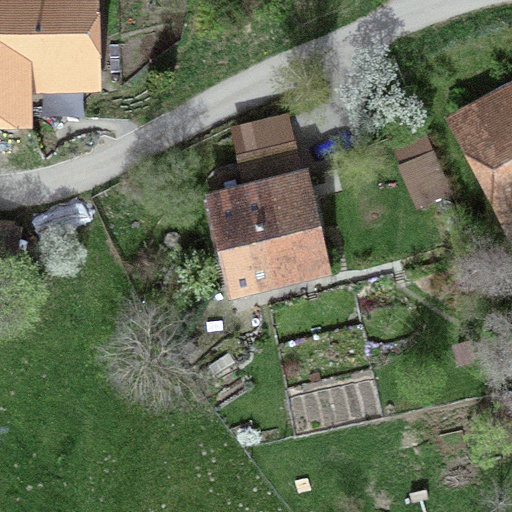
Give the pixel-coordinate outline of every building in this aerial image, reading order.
[(0,0),(0,74),(86,73),(84,0),(0,0)] [(511,116),(473,137),(511,209),(511,116)] [(417,207),(452,196),(438,148),(403,158),(417,207)] [(252,293),(249,276),(317,261),(294,155),(243,166),(249,194),(211,202),(214,213),(208,214),(220,270),(226,269),(232,297),(252,293)] [(511,449),(511,413),(491,421),(502,452),(511,449)]
